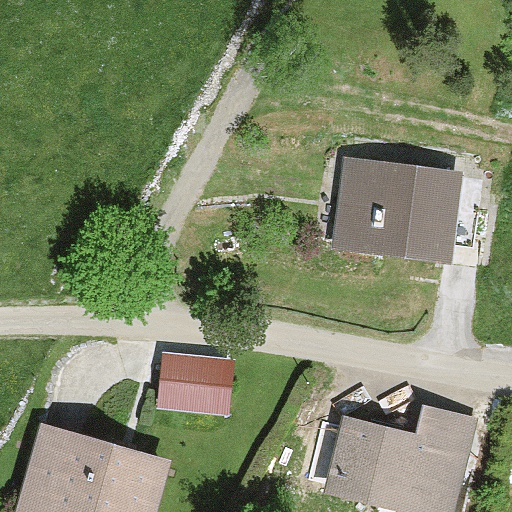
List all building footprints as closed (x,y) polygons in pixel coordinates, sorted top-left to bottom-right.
[(452,176),(353,163),(347,207),(348,207),(344,240),(371,243),(370,245),(442,255),(444,236),(452,176)] [(483,180),(452,176),(444,236),(475,240),(483,180)] [(166,360),(161,403),(225,410),(230,367),(166,360)] [(430,447),(323,421),(309,479),(334,485),(334,487),(379,498),(375,511),(401,511),(404,503),(443,511),(445,511),(454,473),(484,480),(495,434),(468,428),(469,424),(437,417),(430,447)] [(98,448),(43,433),(22,507),(38,511),(147,511),(161,466),(98,448)]
